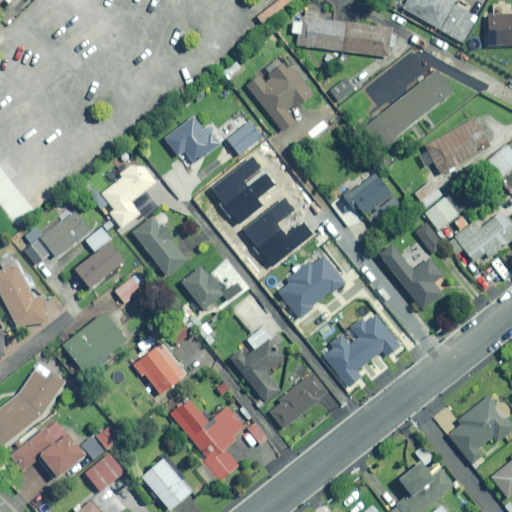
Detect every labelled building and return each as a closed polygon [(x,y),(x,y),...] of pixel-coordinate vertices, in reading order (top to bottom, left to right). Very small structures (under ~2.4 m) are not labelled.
[(455,0),(406,0),(402,8),(463,44),(478,19),(453,5),(455,0)] [(511,15),(488,16),(488,46),(511,45),(511,15)] [(304,18),(303,22),(293,21),(292,33),(298,34),(297,46),(387,58),(391,29),(304,18)] [(314,94),(284,56),(246,86),(283,132),(295,122),(289,114),(314,94)] [(455,91),(438,70),(365,129),(381,150),(455,91)] [(355,92),(346,80),(330,91),(340,104),(355,92)] [(216,147),(193,117),(165,139),(188,169),(216,147)] [(491,147),(475,119),(425,148),(441,176),(491,147)] [(262,139),(250,123),(228,141),(240,156),(262,139)] [(511,171),(511,152),(508,147),(488,163),(501,180),(511,171)] [(155,183),(138,161),(120,175),(123,178),(102,194),(115,211),(111,214),(122,228),(140,215),(131,202),(155,183)] [(376,174),(346,199),(362,219),(392,194),(376,174)] [(440,197),(430,182),(415,194),(425,208),(440,197)] [(304,210),(286,187),(243,221),(265,249),(276,240),(272,234),(304,210)] [(248,213),(233,193),(208,212),(223,232),(248,213)] [(458,215),(445,198),(425,214),(438,230),(458,215)] [(90,233),(75,213),(41,238),(55,258),(90,233)] [(511,242),(511,228),(500,213),(483,227),(479,221),(455,239),(474,262),(486,253),(490,260),(511,242)] [(161,229),(152,217),(133,233),(167,277),(186,261),(170,241),(174,238),(164,226),(161,229)] [(443,246),(426,224),(416,233),(433,254),(443,246)] [(110,240),(101,229),(86,241),(94,251),(110,240)] [(22,247),(36,266),(49,256),(35,238),(22,247)] [(343,261),(325,239),(308,252),(326,275),(343,261)] [(124,263),(109,243),(74,270),(90,290),(124,263)] [(413,272),(393,246),(380,256),(423,312),(443,297),(433,284),(443,277),(429,260),(413,272)] [(45,325),(43,298),(34,299),(16,264),(0,272),(0,293),(17,327),(45,325)] [(224,294),(203,268),(182,284),(204,311),(223,296),(228,303),(242,292),(236,284),(224,294)] [(145,281),(139,273),(115,292),(125,304),(142,291),(138,286),(145,281)] [(368,322),(344,290),(331,301),(335,306),(306,327),(323,349),(344,332),(348,337),(368,322)] [(126,343),(105,314),(64,346),(85,374),(126,343)] [(197,329),(190,321),(168,338),(175,346),(197,329)] [(213,332),(205,324),(194,336),(202,344),(213,332)] [(283,360),(267,340),(247,355),(245,352),(233,361),(266,403),(282,391),(267,372),(283,360)] [(185,376),(160,344),(133,365),(143,377),(145,375),(161,395),(185,376)] [(0,447),(0,448),(69,388),(53,373),(46,381),(38,373),(24,385),(26,387),(0,408),(0,447)] [(318,404),(302,383),(280,400),(282,403),(270,413),(284,430),(318,404)] [(511,431),(511,428),(488,398),(459,421),(463,425),(449,435),(472,465),(485,456),(479,448),(492,438),(497,443),(511,431)] [(189,401),(172,415),(207,458),(195,467),(212,488),(238,467),(224,449),(236,440),(233,437),(244,428),(228,409),(209,424),(189,401)] [(268,439),(257,423),(249,429),(260,445),(268,439)] [(121,441),(110,425),(81,446),(92,462),(121,441)] [(23,472),(37,461),(53,482),(85,457),(68,435),(57,443),(46,429),(11,457),(23,472)] [(125,474),(109,454),(85,473),(100,493),(125,474)] [(191,493),(163,460),(142,478),(170,511),(191,493)] [(511,462),(492,479),(508,499),(511,495),(511,462)] [(432,478),(421,464),(399,482),(409,494),(389,511),(390,511),(423,511),(455,486),(442,470),(432,478)] [(101,511),(92,501),(78,511),(101,511)]
